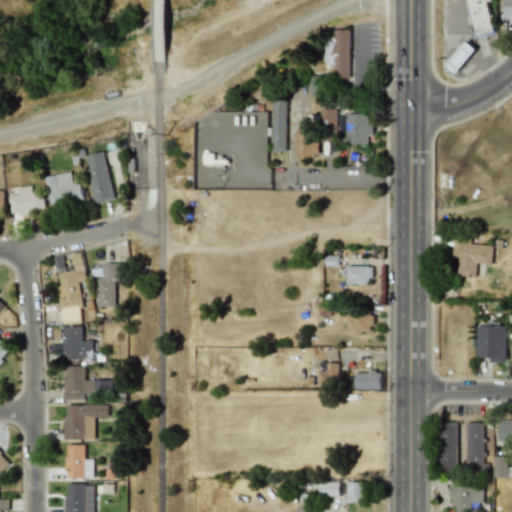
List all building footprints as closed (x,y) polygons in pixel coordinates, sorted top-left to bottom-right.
[(495,33),(487,0),(467,0),(475,37),(495,33)] [(349,30),(333,30),(333,38),(324,38),(325,66),(334,66),(334,79),(350,79),(349,30)] [(445,66),(455,75),(477,49),(467,41),(445,66)] [(310,96),(323,96),(322,76),(309,76),(310,96)] [(272,152),(286,152),(287,98),(273,97),(272,152)] [(335,140),(335,110),(323,110),(322,140),(335,140)] [(367,143),(368,136),(373,136),(373,122),(367,122),(368,114),(347,114),(346,143),(367,143)] [(296,156),(318,156),(318,129),(295,129),(296,156)] [(113,200),(106,152),(87,155),(93,203),(113,200)] [(74,184),(71,171),(45,177),(51,207),(84,200),(81,183),(74,184)] [(18,187),(19,194),(9,196),(11,215),(45,211),(43,191),(32,192),(32,186),(18,187)] [(493,245),(471,244),(471,236),(454,235),(453,257),(459,257),(458,276),(477,277),(477,263),(492,264),(493,245)] [(61,311),(83,308),(79,282),(87,281),(82,252),(72,253),(75,270),(59,272),(61,285),(57,286),(61,311)] [(97,307),(115,306),(115,281),(124,281),(124,263),(103,263),(103,278),(97,278),(97,307)] [(347,284),(373,284),(372,266),(347,266),(347,284)] [(348,333),(373,333),(373,314),(348,314),(348,333)] [(477,324),(478,358),(490,357),(491,363),(507,362),(506,323),(477,324)] [(63,327),(64,359),(93,358),(93,340),(82,340),(82,326),(63,327)] [(0,363),(11,352),(0,340),(0,363)] [(339,363),(327,363),(327,371),(317,371),(318,386),(340,386),(339,363)] [(85,365),(65,366),(65,400),(85,399),(85,395),(112,394),(112,380),(85,380),(85,365)] [(381,389),(381,372),(356,372),(356,389),(381,389)] [(95,439),(95,417),(109,416),(109,404),(65,405),(65,440),(95,439)] [(511,443),(511,420),(499,420),(500,443),(511,443)] [(457,423),(441,423),(442,471),(458,471),(457,423)] [(484,423),(466,423),(467,471),(485,471),(484,423)] [(93,459),(86,459),(86,445),(66,445),(67,478),(93,478),(93,459)] [(0,473),(11,463),(0,452),(0,473)] [(493,477),(509,477),(509,456),(493,457),(493,477)] [(340,482),(313,481),(313,495),(340,496),(340,482)] [(368,482),(346,482),(346,502),(367,503),(368,482)] [(94,511),(95,484),(66,484),(66,511),(94,511)] [(452,511),(459,511),(471,511),(472,503),(483,503),(484,486),(452,485),(452,511)] [(0,511),(9,510),(9,499),(0,498),(0,511)]
